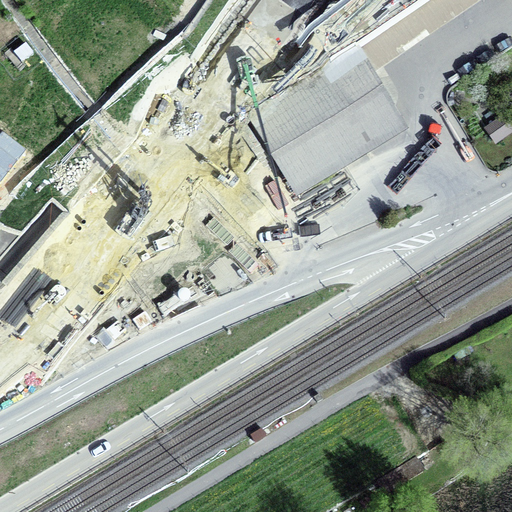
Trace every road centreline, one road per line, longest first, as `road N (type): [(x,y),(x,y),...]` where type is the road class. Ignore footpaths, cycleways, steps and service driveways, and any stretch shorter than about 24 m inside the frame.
road 1 (tertiary): [(0,508),(407,261)]
road 2 (unclassified): [(151,511),(511,305)]
road 3 (tertiary): [(325,269),(0,427)]
road 4 (tertiary): [(508,195),(325,269)]
road 5 (tertiary): [(407,261),(508,195)]
